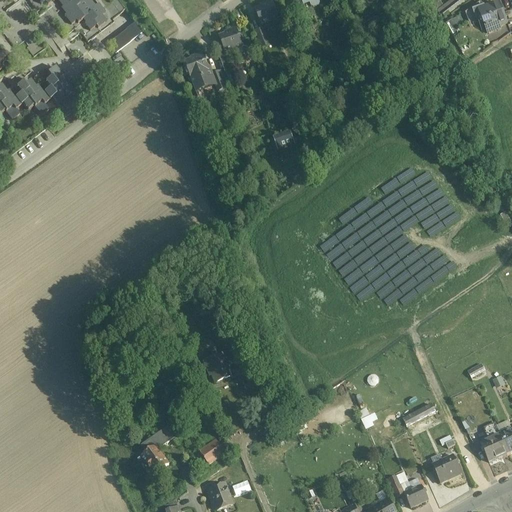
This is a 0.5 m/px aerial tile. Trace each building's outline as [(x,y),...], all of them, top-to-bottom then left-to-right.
[(31,0),(34,3),(36,2),(41,8),(44,5),(47,9),(56,2),(62,10),(61,12),(65,18),(64,19),(71,28),(76,24),(77,27),(83,22),(86,26),(84,27),(90,34),(96,29),(97,31),(98,31),(107,24),(102,18),(105,16),(103,13),(98,6),(95,9),(88,0),(87,2),(85,0),(31,0)] [(126,12),(117,0),(116,0),(111,4),(113,6),(103,13),(105,16),(102,18),(107,24),(98,31),(101,35),(114,25),(112,22),(126,12)] [(151,28),(129,0),(117,0),(126,12),(136,24),(143,34),(151,28)] [(272,2),(265,5),(266,7),(255,11),(261,27),(279,20),(272,2)] [(499,4),(486,9),(481,2),(465,13),(470,25),(482,21),(487,35),(501,29),(500,27),(507,24),(499,4)] [(300,3),(293,6),(299,23),(306,20),(300,3)] [(452,19),(445,24),(450,32),(449,32),(455,42),(460,39),(455,29),(457,27),(452,19)] [(136,24),(108,45),(115,55),(143,34),(136,24)] [(501,29),(487,35),(492,45),(501,41),(511,34),(507,24),(500,27),(501,29)] [(90,34),(85,37),(90,43),(101,35),(98,31),(97,31),(96,29),(90,34)] [(236,29),(229,32),(230,35),(219,39),(225,54),(243,48),(236,29)] [(269,47),(263,30),(256,33),(262,49),(269,47)] [(202,56),(195,58),(196,60),(185,64),(191,80),(208,73),(202,56)] [(225,89),(219,73),(212,75),(218,92),(225,89)] [(64,85),(59,78),(53,83),(52,81),(45,86),(50,91),(44,96),(50,103),(52,101),(57,108),(62,103),(63,104),(70,99),(73,102),(79,97),(73,90),(72,91),(66,84),(64,85)] [(36,90),(30,83),(24,88),(23,86),(16,91),(21,96),(15,101),(21,108),(23,106),(28,113),(33,108),(34,110),(41,104),(44,107),(50,103),(44,96),(43,96),(37,89),(36,90)] [(8,94),(7,95),(2,89),(0,89),(0,117),(5,114),(6,115),(12,109),(15,113),(21,108),(15,101),(14,102),(8,94)] [(290,136),(284,137),(285,140),(276,143),(279,151),(293,146),(290,136)] [(265,184),(256,187),(260,198),(256,199),(260,209),(267,206),(265,201),(270,199),(269,195),(265,184)] [(222,356),(204,364),(210,376),(211,375),(216,386),(232,379),(231,375),(230,375),(222,356)] [(482,365),(468,374),(473,381),(486,372),(482,365)] [(249,380),(245,369),(238,372),(243,383),(249,380)] [(432,407),(403,422),(407,429),(436,414),(432,407)] [(310,410),(289,424),(295,432),(305,426),(316,419),(310,410)] [(360,414),(366,430),(380,424),(377,415),(371,418),(368,410),(360,414)] [(295,432),(289,424),(285,426),(290,434),(295,432)] [(305,426),(295,432),(297,437),(308,430),(305,426)] [(497,428),(485,433),(489,443),(481,447),(489,465),(509,455),(501,438),(497,428)] [(169,429),(142,449),(148,457),(139,463),(151,481),(169,468),(159,453),(177,440),(169,429)] [(511,432),(501,438),(509,455),(511,454),(511,432)] [(450,438),(440,443),(442,448),(446,446),(453,443),(450,438)] [(453,443),(446,446),(448,451),(455,448),(453,443)] [(226,457),(216,444),(200,455),(209,469),(226,457)] [(454,458),(443,463),(440,457),(431,461),(434,467),(433,468),(441,486),(450,482),(448,480),(461,474),(454,458)] [(404,474),(396,478),(401,488),(408,484),(404,474)] [(396,478),(389,481),(393,491),(398,489),(401,488),(396,478)] [(417,481),(409,485),(408,484),(401,488),(398,489),(402,497),(405,496),(411,510),(428,502),(422,488),(421,489),(417,481)] [(226,487),(210,493),(214,504),(213,507),(214,511),(216,511),(220,511),(233,507),(226,487)] [(398,489),(393,491),(397,500),(402,497),(398,489)] [(362,511),(357,501),(350,505),(351,508),(353,511),(362,511)] [(395,511),(388,501),(368,511),(395,511)]
